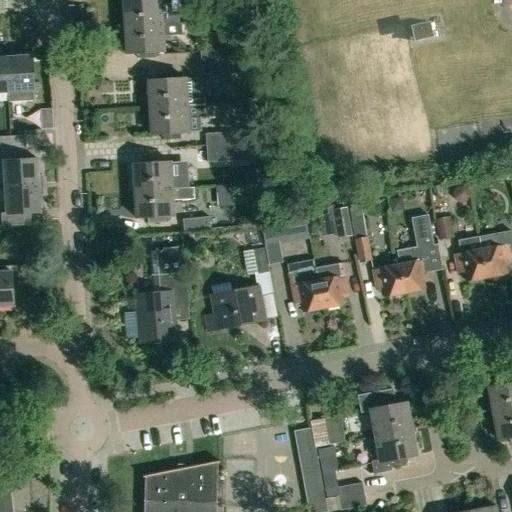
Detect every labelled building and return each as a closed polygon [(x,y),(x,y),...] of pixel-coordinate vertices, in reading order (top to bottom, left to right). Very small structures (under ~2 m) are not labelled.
[(122,0),(124,27),(163,25),(171,24),(171,12),(163,12),(161,0),(122,0)] [(411,27),(415,42),(434,38),(430,23),(411,27)] [(155,52),(165,51),(164,37),(182,36),(181,24),(171,24),(163,25),(124,27),(126,53),(138,53),(139,59),(155,58),(155,52)] [(228,62),(227,51),(200,52),(201,63),(228,62)] [(31,56),(5,57),(7,92),(8,103),(34,102),(33,90),(31,56)] [(251,61),(228,62),(228,74),(251,72),(251,61)] [(201,63),(202,75),(228,74),(228,62),(201,63)] [(159,74),(160,80),(148,81),(150,108),(188,106),(205,105),(204,92),(198,92),(197,78),(186,79),(177,79),(177,73),(159,74)] [(150,108),(151,134),(163,133),(163,140),(180,139),(180,133),(189,132),(189,119),(206,118),(205,105),(188,106),(150,108)] [(233,144),(232,133),(206,135),(206,146),(233,144)] [(23,135),(0,136),(0,149),(24,148),(23,135)] [(206,146),(207,162),(234,160),(233,144),(206,146)] [(0,161),(3,161),(5,187),(39,185),(37,159),(24,160),(24,148),(0,149),(0,161)] [(173,189),(171,162),(161,163),(161,157),(144,158),(144,164),(133,164),(134,191),(173,189)] [(27,212),(40,211),(39,185),(5,187),(6,213),(1,213),(1,226),(28,224),(27,212)] [(234,205),(261,202),(260,188),(235,190),(234,185),(216,187),(218,208),(234,206),(234,205)] [(442,193),(441,187),(440,185),(433,187),(433,188),(434,194),(442,193)] [(148,217),(148,223),(165,222),(165,216),(174,216),(173,201),(195,200),(194,188),(173,189),(134,191),(136,218),(148,217)] [(372,261),(362,209),(349,211),(359,263),(372,261)] [(346,213),(320,218),(324,236),(337,233),(338,238),(350,236),(349,233),(346,213)] [(184,231),(210,229),(209,217),(183,220),(184,231)] [(273,223),(260,226),(261,227),(260,228),(264,246),(277,243),(309,237),(305,217),(273,223)] [(425,241),(426,241),(436,239),(432,217),(421,219),(424,238),(425,241)] [(450,227),(449,218),(438,220),(439,229),(441,238),(452,236),(450,227)] [(264,248),(264,246),(260,228),(248,230),(252,250),(257,275),(269,273),(264,248)] [(507,274),(505,265),(511,264),(508,245),(502,246),(499,234),(479,238),(486,278),(507,274)] [(465,240),(466,246),(460,247),(461,253),(454,255),(458,274),(465,272),(467,282),(486,278),(479,238),(465,240)] [(424,246),(397,251),(399,265),(405,294),(425,290),(423,280),(430,279),(427,260),(428,260),(426,249),(425,250),(424,246)] [(160,296),(136,298),(137,312),(122,313),(124,339),(139,338),(140,340),(175,337),(172,308),(188,307),(185,273),(183,247),(163,249),(160,252),(156,249),(158,275),(160,296)] [(291,286),(294,305),(302,304),(303,313),(323,309),(316,273),(316,268),(314,268),(313,260),(287,265),(288,273),(291,286)] [(343,306),(342,296),(348,295),(343,263),(316,268),(316,273),(323,309),(343,306)] [(0,306),(14,306),(13,293),(35,292),(34,265),(0,266),(0,306)] [(373,270),(376,290),(383,288),(385,298),(405,294),(399,265),(373,270)] [(250,319),(263,317),(258,287),(231,292),(230,283),(211,287),(213,296),(211,296),(215,315),(205,317),(207,330),(250,322),(250,319)] [(511,377),(498,380),(500,386),(488,388),(493,414),(511,410),(511,377)] [(375,437),(412,430),(407,404),(392,406),(391,402),(395,401),(393,389),(358,396),(361,413),(370,412),(375,437)] [(509,438),(510,444),(511,444),(511,410),(493,414),(498,440),(509,438)] [(328,445),(345,442),(340,416),(323,419),(328,445)] [(323,511),(327,511),(311,428),(293,431),(308,511),(323,511)] [(266,430),(268,477),(294,476),(291,429),(266,430)] [(370,461),(373,475),(391,471),(390,467),(407,464),(406,457),(417,455),(412,430),(375,437),(379,460),(370,461)] [(143,476),(145,476),(143,511),(216,511),(218,464),(220,463),(220,462),(143,475),(143,476)] [(336,488),(338,500),(364,495),(362,483),(336,488)] [(0,511),(13,511),(11,491),(0,489),(0,511)] [(366,506),(364,495),(338,500),(340,511),(366,506)]
